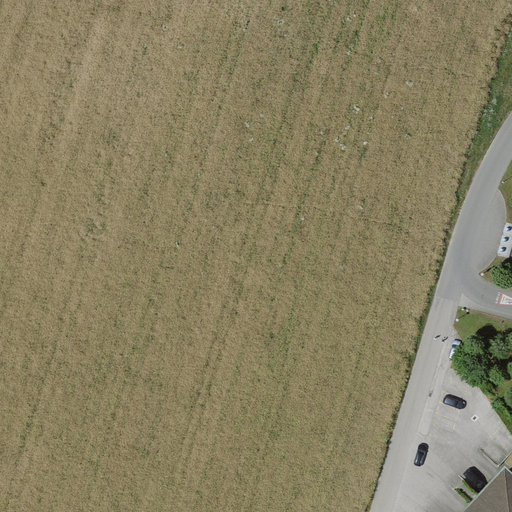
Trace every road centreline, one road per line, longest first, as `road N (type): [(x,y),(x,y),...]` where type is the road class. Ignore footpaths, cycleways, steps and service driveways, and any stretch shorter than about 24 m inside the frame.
road 1 (residential): [(380,511),(449,282)]
road 2 (residential): [(449,282),(511,139)]
